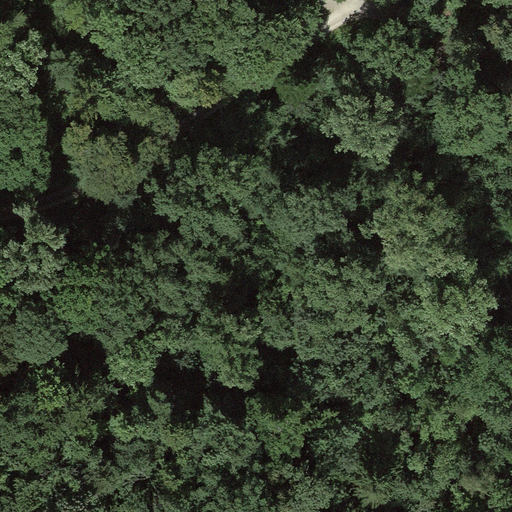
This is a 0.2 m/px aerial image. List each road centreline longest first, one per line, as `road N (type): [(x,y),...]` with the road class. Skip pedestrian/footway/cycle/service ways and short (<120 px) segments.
road 1 (track): [(0,208),(61,198),(368,0)]
road 2 (track): [(396,0),(511,113)]
